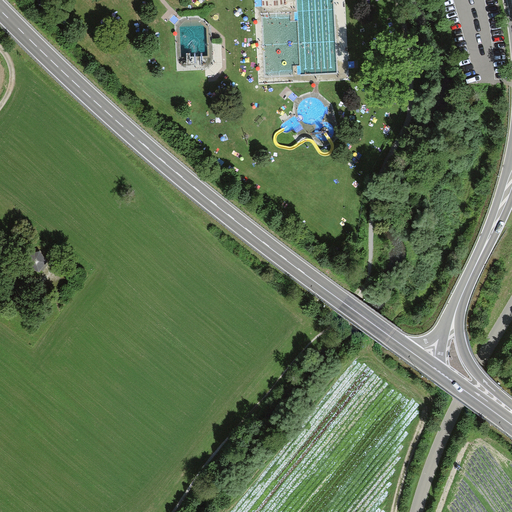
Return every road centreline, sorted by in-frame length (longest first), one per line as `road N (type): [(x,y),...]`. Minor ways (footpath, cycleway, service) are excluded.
road 1 (primary): [(0,8),(176,173),(425,361)]
road 2 (unclassified): [(416,511),(444,427),(511,302)]
road 3 (primary): [(511,412),(462,346),(470,276)]
